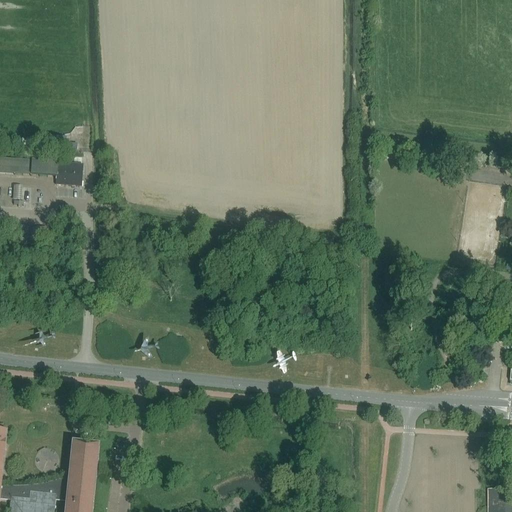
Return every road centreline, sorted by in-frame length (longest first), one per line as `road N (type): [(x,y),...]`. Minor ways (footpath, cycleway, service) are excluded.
road 1 (unclassified): [(0,358),(411,401)]
road 2 (track): [(365,0),(365,248)]
road 3 (track): [(314,230),(89,209)]
